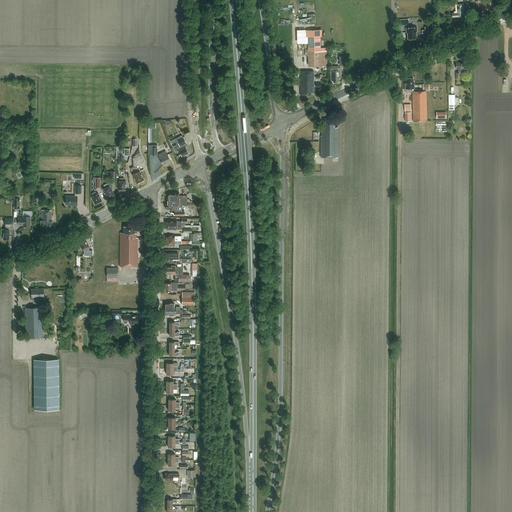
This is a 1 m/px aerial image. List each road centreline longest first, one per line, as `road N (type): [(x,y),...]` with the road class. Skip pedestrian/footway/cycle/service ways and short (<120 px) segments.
road 1 (trunk): [(251,486),(251,253),(232,0)]
road 2 (trunk): [(267,511),(280,373),(279,127)]
road 3 (trunk): [(201,167),(235,342),(251,486)]
road 4 (residential): [(151,511),(151,188)]
road 5 (secondary): [(321,103),(511,10)]
road 6 (secondary): [(0,265),(151,188)]
road 7 (unclassified): [(199,161),(188,102),(190,0)]
road 8 (trunk): [(212,0),(211,99),(220,149)]
road 9 (trunk): [(277,121),(260,0)]
